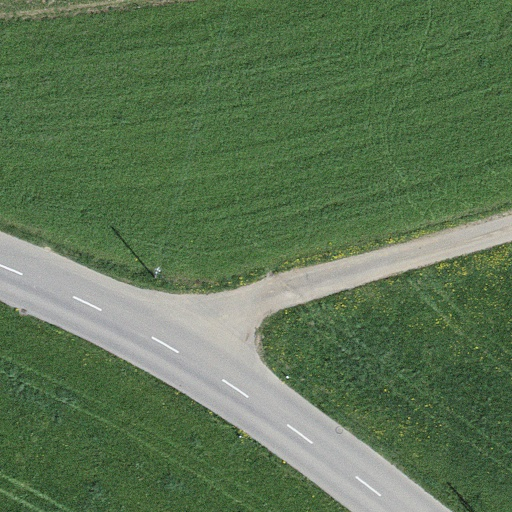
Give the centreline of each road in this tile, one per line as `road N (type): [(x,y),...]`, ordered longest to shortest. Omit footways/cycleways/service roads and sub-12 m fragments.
road 1 (tertiary): [(0,268),(164,344),(396,511)]
road 2 (track): [(164,344),(262,297),(511,228)]
